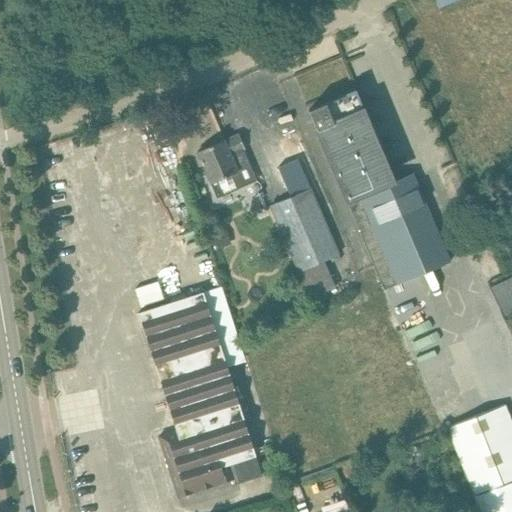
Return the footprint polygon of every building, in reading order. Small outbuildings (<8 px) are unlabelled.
[(308,111),(316,129),(363,239),(362,240),(381,285),(400,330),(419,375),(448,363),(412,278),(450,263),(412,174),(386,185),(380,169),(387,166),(365,114),(357,96),(344,102),(342,97),(308,111)] [(224,141),(197,152),(210,184),(237,173),(235,170),(248,164),(242,151),(245,150),(239,136),(224,142),(224,141)] [(270,206),(298,272),(309,298),(335,286),(324,261),(339,255),(310,189),(270,206)] [(466,189),(449,197),(457,217),(475,209),(466,189)] [(159,251),(152,217),(135,220),(142,255),(159,251)] [(203,292),(157,307),(138,313),(176,431),(158,437),(178,498),(232,480),(234,485),(262,476),(203,292)] [(511,397),(511,338),(502,314),(461,332),(492,406),(511,397)] [(511,511),(511,482),(511,481),(511,423),(505,404),(447,427),(480,511),(511,511)] [(304,502),(299,479),(290,481),(294,504),(304,502)]
